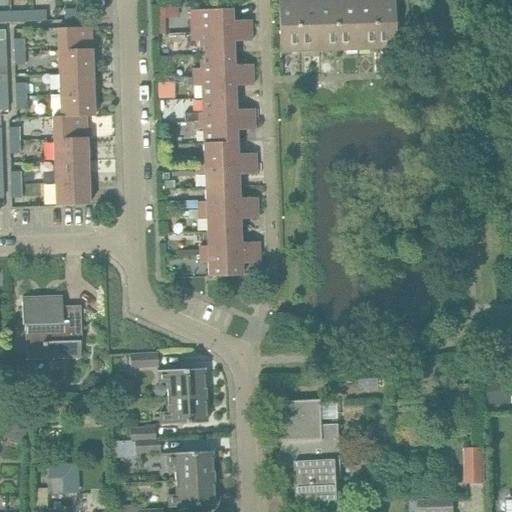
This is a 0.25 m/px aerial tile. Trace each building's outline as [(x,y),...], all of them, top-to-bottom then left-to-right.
[(299,51),(297,0),(289,0),(278,1),(280,52),(299,51)] [(297,0),(299,51),(319,51),(316,0),(297,0)] [(338,50),(336,0),(316,0),(319,51),(338,50)] [(357,49),(355,0),(336,0),(338,50),(357,49)] [(355,0),(357,49),(377,49),(375,0),(355,0)] [(375,0),(377,49),(396,48),(394,0),(375,0)] [(191,32),(251,30),(250,20),(232,20),(231,9),(190,10),(191,32)] [(77,10),(64,10),(64,20),(77,20),(77,10)] [(33,12),(11,13),(11,22),(33,21),(33,12)] [(33,12),(33,21),(48,21),(48,12),(33,12)] [(11,13),(0,13),(0,22),(11,22),(11,13)] [(56,50),(94,49),(94,40),(91,40),(90,27),(56,28),(56,50)] [(251,41),(251,30),(191,32),(191,41),(199,41),(200,54),(233,53),(233,42),(251,41)] [(15,53),(26,53),(26,40),(15,40),(15,53)] [(95,59),(94,49),(56,50),(57,73),(92,71),(92,59),(95,59)] [(26,66),(26,53),(15,53),(15,66),(26,66)] [(233,53),(200,54),(200,68),(192,69),(193,77),(252,75),(252,64),(233,65),(233,53)] [(92,71),(57,73),(58,95),(96,94),(96,84),(92,85),(92,71)] [(0,96),(8,97),(8,74),(0,74),(0,96)] [(252,75),(193,77),(193,86),(201,85),(201,99),(235,97),(234,86),(253,86),(252,75)] [(17,97),(28,97),(28,84),(17,84),(17,97)] [(96,103),(96,94),(58,95),(59,116),(59,117),(86,117),(94,116),(93,103),(96,103)] [(0,111),(9,111),(8,97),(0,96),(0,111)] [(29,110),(28,97),(17,97),(17,110),(29,110)] [(235,97),(201,99),(202,113),(194,113),(194,121),(254,119),(254,109),(235,109),(235,97)] [(59,117),(59,116),(52,117),(53,140),(90,138),(89,129),(86,129),(86,117),(59,117)] [(254,119),(194,121),(178,122),(178,131),(195,130),(202,129),(203,143),(236,142),(236,131),(254,130),(254,119)] [(11,141),(21,141),(21,129),(10,129),(11,141)] [(90,138),(53,140),(53,162),(87,161),(87,147),(90,147),(90,138)] [(21,141),(11,141),(11,154),(21,154),(21,141)] [(236,142),(203,143),(203,157),(196,157),(196,166),(256,163),(255,153),(237,154),(236,142)] [(88,173),(87,161),(53,162),(54,184),(91,183),(91,173),(88,173)] [(256,163),(196,166),(196,174),(204,174),(205,188),(238,186),(238,175),(256,174),(256,163)] [(12,186),(23,186),(23,173),(12,173),(12,186)] [(163,181),(163,189),(174,189),(174,180),(163,181)] [(91,183),(54,184),(55,206),(89,205),(88,191),(92,191),(91,183)] [(23,186),(12,186),(12,198),(23,198),(23,186)] [(205,201),(197,202),(167,203),(168,211),(191,210),(198,210),(257,208),(257,197),(238,198),(238,186),(205,188),(205,201)] [(258,219),(257,208),(198,210),(198,219),(206,218),(206,232),(240,231),(239,219),(258,219)] [(240,231),(206,232),(207,246),(199,246),(199,255),(259,252),(259,242),(240,242),(240,231)] [(259,252),(199,255),(200,263),(207,263),(208,277),(241,276),(241,264),(259,263),(259,252)] [(80,357),(79,333),(79,316),(62,316),(61,297),(21,298),(22,318),(22,325),(25,325),(27,359),(80,357)] [(129,355),(130,368),(158,366),(157,353),(129,355)] [(166,398),(205,395),(203,368),(158,371),(158,383),(165,383),(166,398)] [(88,378),(86,386),(89,391),(99,385),(93,374),(88,378)] [(484,379),(485,404),(508,404),(508,378),(484,379)] [(112,391),(112,395),(115,398),(120,398),(122,395),(122,391),(119,388),(115,388),(112,391)] [(205,395),(166,398),(167,412),(160,412),(160,425),(206,422),(205,395)] [(342,477),(340,444),(339,424),(322,425),(321,400),(277,402),(279,442),(300,441),(301,465),(302,465),(300,471),(295,469),(297,502),(315,501),(318,495),(332,500),(337,500),(336,478),(342,477)] [(19,418),(7,437),(20,446),(32,426),(19,418)] [(130,441),(134,441),(155,440),(154,428),(129,429),(130,441)] [(155,440),(134,441),(134,454),(159,452),(159,439),(155,440)] [(465,483),(484,483),(483,448),(465,449),(465,483)] [(174,480),(213,477),(212,451),(166,453),(166,466),(173,465),(174,480)] [(46,494),(62,493),(61,477),(46,477),(46,494)] [(213,477),(174,480),(175,494),(167,495),(168,508),(214,505),(213,477)] [(454,511),(453,497),(417,498),(417,511),(454,511)]
